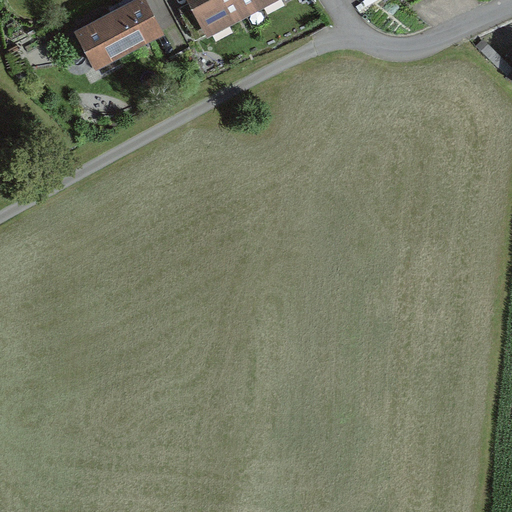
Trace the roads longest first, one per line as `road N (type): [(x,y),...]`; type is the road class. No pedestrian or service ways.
road 1 (track): [(357,31),(0,234)]
road 2 (residential): [(511,2),(431,40),(400,45),(372,42),(329,0)]
